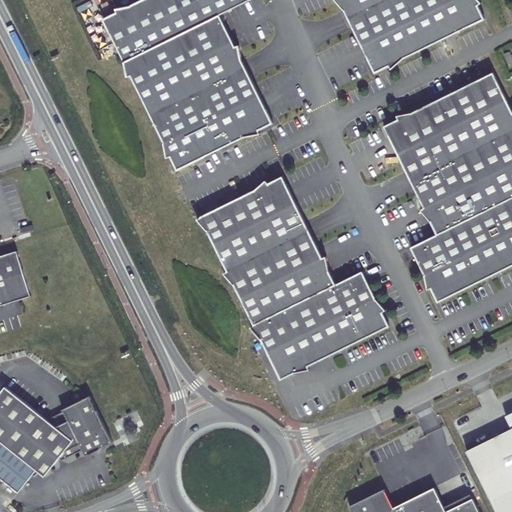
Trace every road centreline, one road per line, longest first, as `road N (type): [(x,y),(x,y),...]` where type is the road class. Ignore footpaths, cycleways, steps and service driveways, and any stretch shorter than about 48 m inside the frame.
road 1 (secondary): [(63,145),(155,330)]
road 2 (unclassified): [(376,415),(511,349)]
road 3 (secondary): [(243,415),(198,388),(155,330)]
road 4 (unclassified): [(376,415),(301,436),(261,424)]
